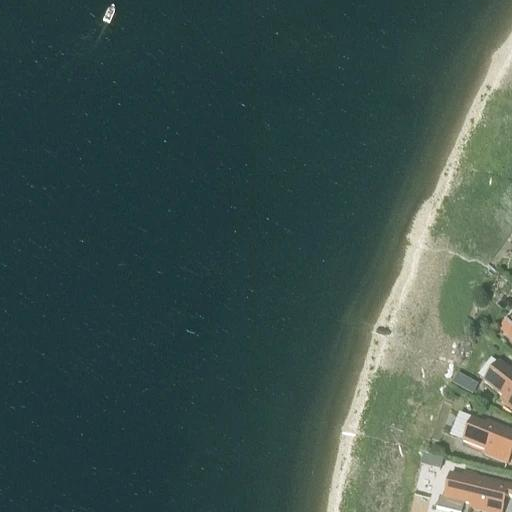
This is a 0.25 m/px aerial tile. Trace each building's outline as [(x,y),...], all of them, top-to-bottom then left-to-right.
[(511,374),(498,364),(484,383),(503,398),(500,401),(511,410),(511,374)] [(451,384),(470,394),(473,396),(478,387),(474,385),(456,376),(451,384)] [(511,432),(495,426),(494,429),(472,420),(463,443),(485,452),(483,455),(507,465),(511,451),(511,432)] [(417,454),(416,464),(437,466),(438,456),(417,454)] [(501,511),(505,498),(511,499),(511,487),(476,478),(477,474),(463,471),(461,479),(450,476),(444,499),(439,498),(436,510),(445,511),(460,511),(463,504),(469,506),(468,509),(478,511),(501,511)]
